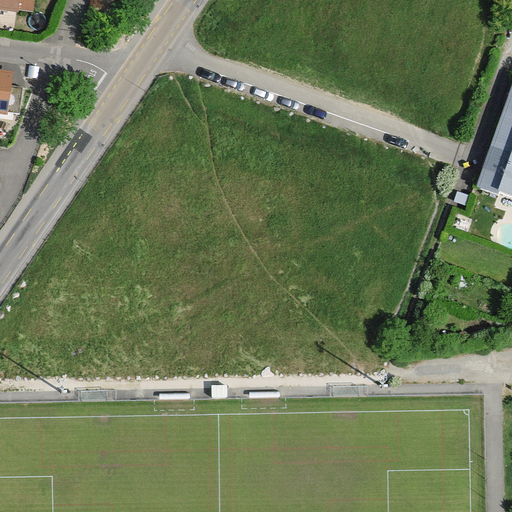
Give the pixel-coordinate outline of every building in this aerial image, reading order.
[(0,0),(0,9),(18,12),(18,9),(19,0),(0,0)] [(34,0),(19,0),(18,9),(33,11),(34,0)] [(17,86),(0,84),(0,111),(14,113),(17,86)] [(511,120),(507,119),(501,136),(511,139),(511,120)] [(511,139),(501,136),(496,152),(501,154),(498,162),(511,167),(511,139)] [(511,167),(498,162),(495,171),(489,169),(482,190),(499,196),(501,193),(511,197),(511,167)]
